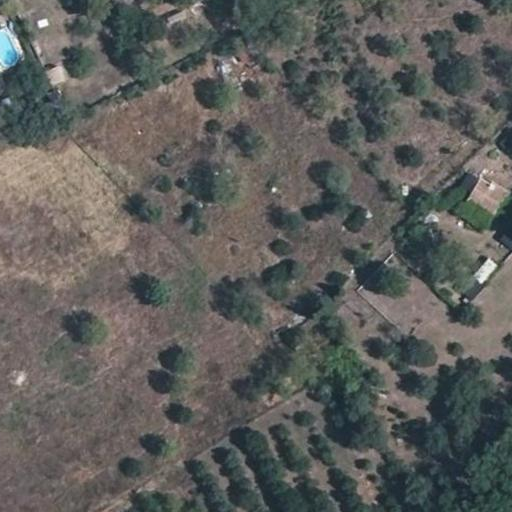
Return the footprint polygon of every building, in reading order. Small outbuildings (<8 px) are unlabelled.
[(459,188),(472,196),(479,182),(467,175),(459,188)] [(467,204),(477,209),(491,186),(480,180),(479,182),(472,196),(467,204)] [(501,206),(509,193),(493,183),(491,186),(477,209),(494,219),(501,206)] [(511,227),(502,239),(511,248),(511,227)] [(490,256),(473,277),(482,285),(500,264),(490,256)] [(459,292),(473,304),(486,288),(482,285),(473,277),(459,292)]
